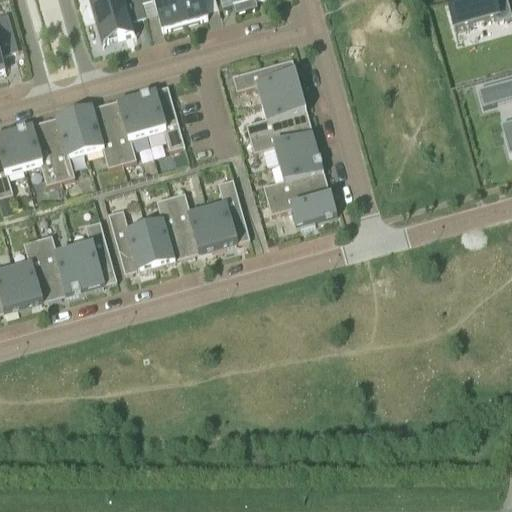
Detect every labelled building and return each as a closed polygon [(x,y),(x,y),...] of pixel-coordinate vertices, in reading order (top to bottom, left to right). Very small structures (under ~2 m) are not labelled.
[(120,0),(90,8),(101,48),(135,38),(132,27),(145,23),(142,10),(139,0),(120,0)] [(185,29),(176,0),(139,0),(142,10),(154,7),(162,36),(185,29)] [(176,0),(185,29),(208,23),(201,0),(176,0)] [(230,0),(235,19),(258,13),(255,5),(272,0),(230,0)] [(497,26),(511,22),(511,21),(505,0),(463,0),(447,5),(455,34),(496,23),(497,26)] [(301,98),(292,67),(232,83),(233,85),(237,98),(257,92),(262,109),(301,98)] [(511,85),(478,95),(483,113),(511,104),(511,133),(504,136),(510,160),(511,159),(511,85)] [(185,153),(168,93),(136,102),(147,142),(164,137),(170,157),(185,153)] [(309,129),(301,98),(262,109),(266,126),(246,132),(250,146),(309,129)] [(147,142),(136,102),(105,111),(122,171),(136,167),(131,146),(147,142)] [(122,171),(105,111),(74,119),(86,159),(102,154),(108,175),(122,171)] [(86,159),(74,119),(44,128),(60,188),(75,184),(69,164),(86,159)] [(60,188),(44,128),(13,137),(24,176),(41,172),(46,192),(60,188)] [(318,160),(309,129),(250,146),(254,160),(274,154),(279,171),(318,160)] [(24,176),(13,137),(0,140),(0,205),(9,202),(13,201),(7,181),(24,176)] [(172,163),(175,174),(186,170),(183,159),(172,163)] [(327,190),(318,160),(279,171),(283,188),(263,193),(267,207),(327,190)] [(250,246),(233,186),(232,187),(218,191),(224,211),(207,216),(218,255),(250,246)] [(336,222),(327,190),(267,207),(271,221),(291,216),(296,233),(301,232),(302,235),(315,231),(314,228),(336,222)] [(218,255),(207,216),(190,220),(185,200),(170,204),(187,264),(218,255)] [(9,202),(0,205),(0,212),(3,222),(14,219),(9,202)] [(187,264),(170,204),(156,208),(162,228),(145,233),(156,272),(187,264)] [(156,272),(145,233),(129,238),(123,217),(109,221),(108,221),(125,281),(156,272)] [(117,289),(100,229),(85,233),(91,253),(74,258),(85,297),(117,289)] [(85,297),(74,258),(58,263),(52,242),(38,246),(54,306),(85,297)] [(54,306),(38,246),(23,250),(29,271),(13,275),(24,315),(54,306)] [(0,321),(24,315),(13,275),(0,278),(0,321)]
